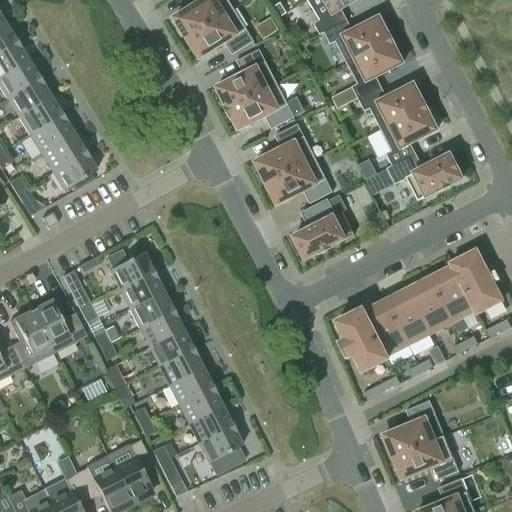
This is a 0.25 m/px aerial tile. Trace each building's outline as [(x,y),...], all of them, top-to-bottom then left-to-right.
[(189,10),(174,20),(186,40),(233,11),(226,0),(196,0),(199,3),(189,9),(189,10)] [(324,34),(347,22),(341,10),(357,0),(306,0),(320,21),(314,25),(320,36),(324,34)] [(280,4),(279,5),(273,8),(280,19),(287,14),(280,4)] [(186,40),(199,60),(215,51),(225,45),(232,56),(253,43),(233,11),(186,40)] [(352,33),(347,22),(324,34),(330,46),(335,43),(346,64),(392,41),(389,35),(388,36),(379,19),(352,33)] [(11,36),(4,25),(0,27),(0,53),(16,44),(11,36)] [(358,101),(381,89),(375,78),(403,64),(394,47),(395,47),(392,41),(346,64),(357,86),(352,89),(358,101)] [(0,53),(0,78),(27,62),(20,51),(16,44),(0,53)] [(226,111),(276,85),(259,51),(236,63),(243,75),(232,80),(233,81),(216,89),(226,107),(225,108),(226,111)] [(33,73),(27,62),(0,78),(0,89),(7,100),(38,80),(34,73),(33,73)] [(43,88),(38,80),(7,100),(18,119),(50,99),(43,88)] [(294,119),(276,85),(226,111),(231,120),(232,120),(238,132),(255,123),(255,124),(265,119),(271,131),(294,119)] [(381,89),(358,101),(364,113),(370,110),(381,131),(426,108),(423,102),(422,103),(413,86),(386,99),(381,89)] [(56,110),(50,99),(18,119),(29,137),(61,117),(57,109),(56,110)] [(429,114),(426,108),(381,131),(392,153),(386,156),(392,167),(415,156),(410,145),(437,131),(428,114),(429,114)] [(29,137),(41,155),(72,135),(66,125),(66,124),(61,117),(29,137)] [(255,164),(266,185),(315,160),(298,126),(275,138),(281,150),(271,155),(255,164)] [(41,155),(52,174),(84,154),(79,146),(72,135),(41,155)] [(3,153),(0,155),(0,166),(9,162),(3,153)] [(89,161),(84,154),(52,174),(64,192),(95,173),(88,161),(89,161)] [(453,163),(450,156),(422,170),(415,156),(392,167),(387,170),(395,186),(406,180),(417,203),(438,193),(439,193),(450,187),(462,180),(459,174),(460,174),(454,162),(453,163)] [(332,194),(315,160),(266,185),(276,207),(293,198),(293,199),(303,193),(310,205),(332,194)] [(16,196),(26,190),(21,181),(11,188),(16,196)] [(26,190),(16,196),(21,205),(31,198),(26,190)] [(293,239),(305,262),(319,254),(320,255),(331,249),(331,248),(354,236),(342,213),(336,217),(327,201),(301,215),(309,231),(293,239)] [(41,220),(47,230),(57,225),(52,214),(41,220)] [(106,260),(112,270),(109,272),(119,291),(152,274),(148,266),(142,255),(126,263),(121,252),(106,260)] [(451,265),(452,268),(475,313),(476,316),(502,303),(493,285),(500,282),(492,266),(485,270),(477,252),(451,265)] [(453,324),(475,313),(452,268),(430,279),(453,324)] [(79,312),(90,306),(73,272),(62,278),(79,312)] [(119,291),(129,311),(162,294),(156,282),(157,282),(152,274),(119,291)] [(430,279),(408,290),(431,335),(453,324),(430,279)] [(431,335),(408,290),(386,302),(409,347),(431,335)] [(129,311),(139,330),(172,313),(168,305),(162,294),(129,311)] [(32,312),(54,355),(86,338),(74,315),(65,319),(56,300),(32,312)] [(387,358),(409,347),(386,302),(364,313),(387,358)] [(90,306),(79,312),(84,321),(95,315),(90,306)] [(388,361),(387,358),(364,313),(363,311),(337,324),(346,342),(339,345),(347,360),(354,357),(363,375),(388,361)] [(18,343),(10,348),(22,371),(54,355),(32,312),(9,324),(18,343)] [(139,330),(149,349),(182,332),(176,321),(176,320),(172,313),(139,330)] [(507,321),(496,326),(500,333),(511,328),(507,321)] [(500,333),(496,326),(486,332),(489,339),(500,333)] [(149,349),(159,368),(192,351),(188,343),(187,343),(182,332),(149,349)] [(99,350),(110,345),(105,336),(95,341),(99,350)] [(474,338),(463,343),(467,350),(478,345),(474,338)] [(463,343),(453,349),(456,356),(467,350),(463,343)] [(110,345),(99,350),(104,359),(114,354),(110,345)] [(0,349),(0,382),(22,371),(10,348),(1,352),(0,349)] [(159,368),(168,388),(201,370),(196,359),(192,351),(159,368)] [(429,361),(419,366),(422,373),(433,368),(429,361)] [(419,366),(408,372),(412,379),(422,373),(419,366)] [(104,372),(114,391),(124,386),(115,367),(104,372)] [(168,388),(178,407),(212,389),(208,381),(207,382),(201,370),(168,388)] [(396,378),(385,383),(389,390),(400,385),(396,378)] [(385,383),(375,389),(378,396),(389,390),(385,383)] [(114,391),(118,400),(123,410),(134,405),(124,386),(114,391)] [(178,407),(188,426),(221,409),(215,398),(216,397),(212,389),(178,407)] [(375,389),(364,394),(368,401),(378,396),(375,389)] [(401,430),(384,437),(393,459),(435,442),(434,441),(444,437),(430,403),(406,412),(411,425),(401,429),(401,430)] [(143,409),(132,414),(139,427),(150,421),(143,409)] [(227,420),(221,409),(188,426),(198,445),(231,428),(227,420)] [(150,421),(139,427),(145,439),(156,434),(150,421)] [(223,458),(223,457),(241,448),(235,436),(231,428),(198,445),(208,465),(211,463),(212,464),(213,465),(214,466),(215,466),(216,467),(218,467),(219,466),(220,466),(221,465),(222,464),(223,463),(223,462),(223,461),(223,459),(223,458)] [(458,473),(444,437),(434,441),(435,442),(393,459),(402,481),(419,474),(430,470),(435,483),(458,473)] [(129,446),(107,457),(131,504),(152,493),(142,473),(152,467),(141,444),(130,450),(129,446)] [(152,453),(158,465),(169,460),(163,447),(152,453)] [(89,471),(77,477),(88,500),(99,495),(107,511),(115,511),(131,504),(107,457),(87,468),(89,471)] [(158,465),(169,486),(180,481),(169,460),(158,465)] [(80,511),(78,505),(88,500),(77,477),(65,483),(69,492),(50,501),(49,502),(53,511),(80,511)] [(474,511),(462,480),(438,490),(443,502),(433,507),(420,511),(474,511)] [(7,499),(12,510),(13,511),(53,511),(49,502),(50,501),(46,493),(26,503),(20,492),(7,499)]
